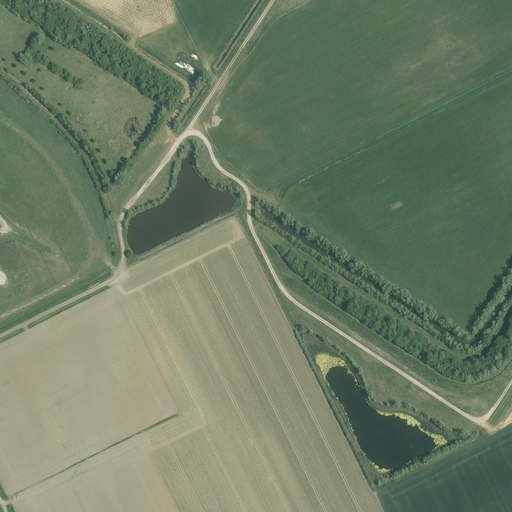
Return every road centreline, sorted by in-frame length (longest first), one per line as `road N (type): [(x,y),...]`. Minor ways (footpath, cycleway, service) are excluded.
road 1 (track): [(511,383),(489,417),(473,419),(293,301),(249,224),(244,185),(189,129)]
road 2 (track): [(189,129),(122,213),(123,256),(114,279)]
road 3 (track): [(274,0),(189,129)]
road 4 (track): [(129,44),(189,86),(168,123),(178,142)]
road 5 (unclassified): [(0,336),(114,279)]
